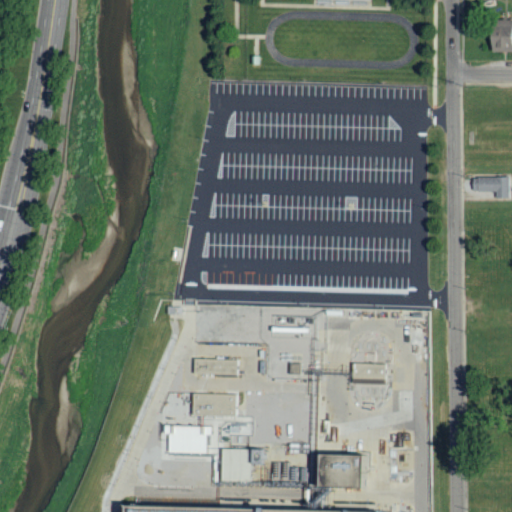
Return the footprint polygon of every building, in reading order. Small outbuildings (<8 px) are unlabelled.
[(511,21),(487,21),(486,52),(511,52),(511,21)] [(494,191),(494,198),(509,198),(509,177),(471,178),(471,192),(494,191)] [(184,313),(184,305),(170,305),(170,313),(184,313)] [(196,372),(196,357),(238,358),(238,373),(196,372)] [(354,383),(355,362),(388,363),(387,384),(354,383)] [(194,414),(195,392),(239,394),(238,416),(194,414)] [(168,451),(168,433),(164,433),(164,426),(209,426),(209,433),(204,433),(204,451),(168,451)] [(262,448),(224,447),(223,479),(251,480),(251,466),(261,466),(262,448)] [(322,484),(322,452),(366,453),(366,485),(322,484)] [(335,511),(128,503),(128,510),(116,510),(116,511),(335,511)]
